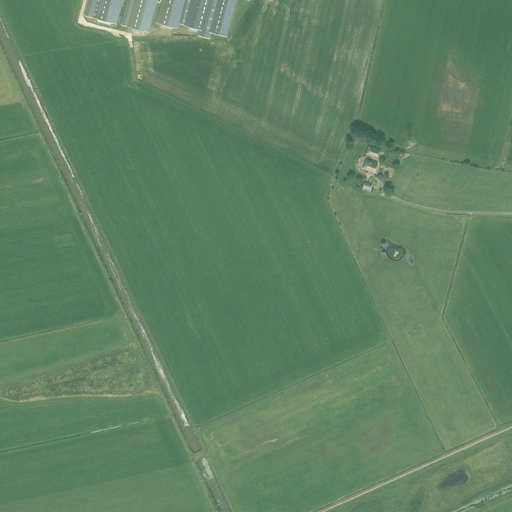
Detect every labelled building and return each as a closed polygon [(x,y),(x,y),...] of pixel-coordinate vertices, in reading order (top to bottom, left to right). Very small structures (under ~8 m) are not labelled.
[(116,23),(122,0),(97,0),(93,17),(116,23)] [(149,32),(149,30),(157,0),(133,0),(127,24),(127,26),(133,28),(132,31),(143,34),(144,31),(149,32)] [(178,29),(179,27),(186,0),(162,0),(157,23),(162,24),(161,27),(172,30),(173,27),(178,29)] [(190,0),(184,25),(190,27),(189,30),(197,32),(198,29),(202,30),(210,0),(190,0)] [(217,0),(209,32),(227,37),(236,0),(217,0)] [(369,146),(367,153),(370,155),(370,153),(374,154),(374,156),(378,158),(381,150),(369,146)] [(367,159),(363,168),(375,172),(378,163),(367,159)] [(373,185),(365,183),(364,189),(371,191),(373,185)]
